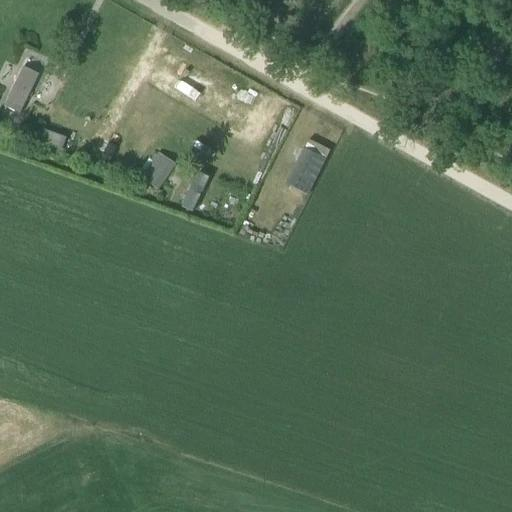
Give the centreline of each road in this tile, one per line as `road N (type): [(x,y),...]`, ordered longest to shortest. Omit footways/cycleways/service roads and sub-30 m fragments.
road 1 (track): [(273,71),(511,204)]
road 2 (unclassified): [(273,71),(145,0)]
